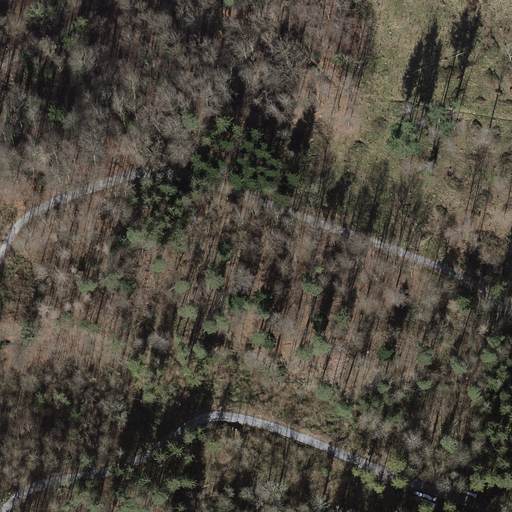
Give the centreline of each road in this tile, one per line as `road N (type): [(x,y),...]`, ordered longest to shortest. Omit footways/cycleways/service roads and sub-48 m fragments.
road 1 (track): [(511,309),(431,256),(189,179),(164,177),(40,207),(16,229),(0,261)]
road 2 (track): [(3,511),(34,485),(128,464),(194,422),(220,415),(318,443),(488,511)]
road 3 (track): [(0,64),(108,0)]
